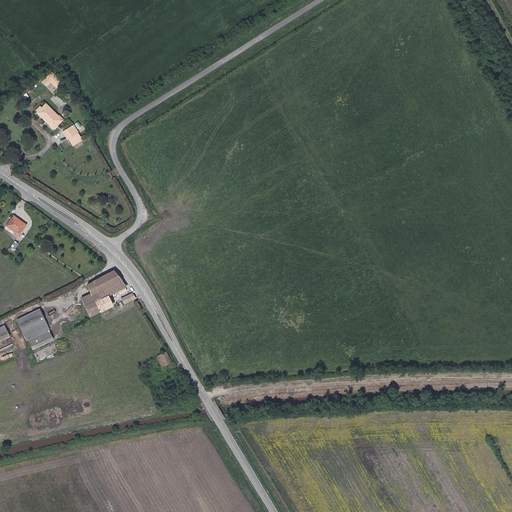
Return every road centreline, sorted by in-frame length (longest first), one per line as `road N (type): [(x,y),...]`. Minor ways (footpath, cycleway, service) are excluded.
road 1 (unclassified): [(109,248),(141,216),(114,151),(121,125),(322,0)]
road 2 (tertiary): [(208,402),(147,293),(109,248)]
road 3 (tertiary): [(109,248),(0,171)]
road 4 (tertiary): [(208,402),(275,511)]
